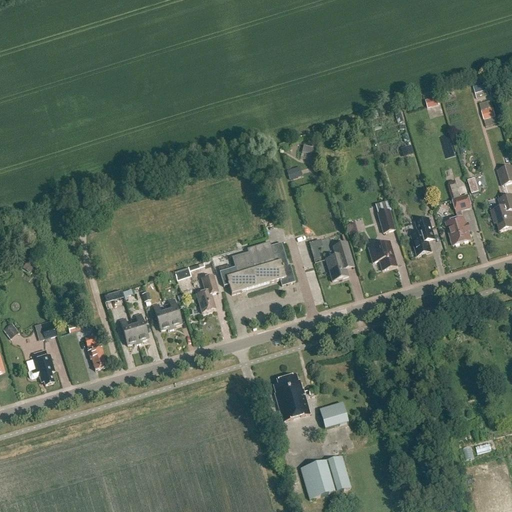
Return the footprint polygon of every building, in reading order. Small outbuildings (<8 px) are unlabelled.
[(483,79),(474,81),(475,87),(485,84),(483,79)] [(485,85),(473,89),(475,95),(487,92),(485,85)] [(425,103),(427,110),(438,106),(436,99),(425,103)] [(482,113),(484,121),(495,118),(493,110),(482,113)] [(389,156),(399,152),(397,144),(402,143),(394,115),(372,122),(381,148),(386,147),(389,156)] [(411,147),(401,151),(403,159),(414,156),(411,147)] [(304,148),(302,154),(312,157),(313,150),(304,148)] [(511,168),(497,172),(502,189),(511,185),(511,168)] [(456,186),(450,188),(454,201),(460,199),(456,186)] [(511,213),(511,197),(498,201),(501,212),(491,215),(495,225),(497,225),(500,234),(511,230),(511,222),(511,220),(510,220),(508,214),(511,213)] [(463,220),(461,212),(471,209),(468,198),(453,202),(456,214),(458,221),(463,220)] [(375,207),(377,216),(383,236),(395,232),(389,213),(391,212),(388,203),(375,207)] [(415,224),(417,232),(419,236),(411,239),(417,259),(431,254),(427,241),(434,239),(429,220),(415,224)] [(471,243),(464,220),(463,220),(458,221),(446,225),(453,248),(471,243)] [(357,223),(348,226),(351,236),(360,234),(357,223)] [(397,269),(389,244),(368,250),(373,265),(379,263),(382,273),(397,269)] [(234,270),(219,274),(224,290),(229,288),(231,297),(280,282),(281,288),(295,284),(290,267),(288,267),(281,245),(270,249),(269,245),(247,252),(248,255),(232,260),(234,270)] [(354,269),(351,260),(346,245),(333,249),(335,259),(325,262),(332,284),(348,279),(346,272),(354,269)] [(23,270),(29,274),(35,266),(28,261),(23,270)] [(188,270),(175,275),(178,285),(191,280),(188,270)] [(218,295),(213,278),(201,281),(205,294),(196,297),(201,316),(215,311),(211,297),(218,295)] [(135,291),(123,294),(124,300),(126,299),(136,296),(135,291)] [(148,295),(142,297),(144,304),(151,303),(148,295)] [(166,314),(172,332),(175,331),(175,329),(181,327),(174,301),(168,303),(171,312),(166,314)] [(172,332),(166,314),(161,316),(158,306),(152,308),(160,334),(167,332),(168,334),(172,332)] [(138,327),(132,328),(138,347),(142,346),(141,344),(148,342),(140,316),(135,318),(138,327)] [(138,347),(132,328),(127,330),(125,321),(119,322),(127,348),(134,346),(134,348),(138,347)] [(51,323),(40,327),(41,331),(45,342),(56,338),(53,328),(51,323)] [(70,337),(80,333),(78,326),(67,329),(70,337)] [(11,327),(3,333),(10,342),(19,336),(11,327)] [(95,373),(106,370),(103,359),(104,358),(100,345),(99,345),(97,337),(84,341),(87,349),(88,349),(90,353),(88,354),(90,363),(91,362),(95,373)] [(405,369),(398,347),(387,350),(388,354),(386,355),(391,373),(405,369)] [(31,358),(33,362),(35,372),(29,373),(28,375),(29,380),(31,381),(38,379),(39,379),(41,386),(44,385),(45,388),(54,385),(51,375),(55,374),(49,357),(47,358),(45,353),(31,358)] [(379,365),(372,368),(376,381),(383,379),(379,365)] [(282,424),(310,416),(303,391),(302,392),(299,383),(298,384),(296,377),(277,383),(278,387),(273,388),(276,396),(274,397),(282,424)] [(324,432),(348,425),(342,406),(324,411),(319,412),(321,419),(324,432)] [(309,503),(335,495),(351,491),(342,459),(300,471),(309,503)]
